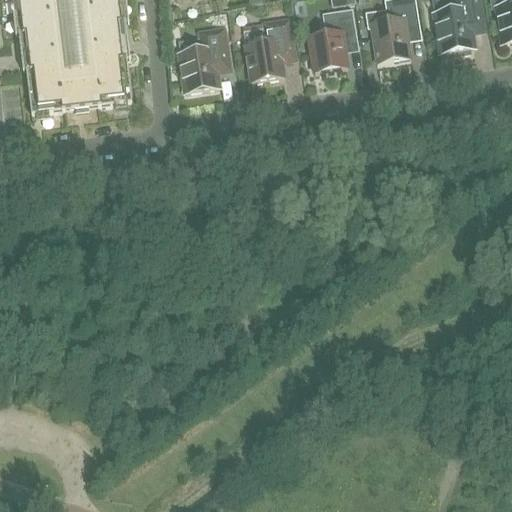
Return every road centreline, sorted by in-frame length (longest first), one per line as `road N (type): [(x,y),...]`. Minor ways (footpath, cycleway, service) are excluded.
road 1 (residential): [(163,130),(511,77)]
road 2 (residential): [(0,158),(163,130)]
road 3 (residential): [(163,130),(155,0)]
